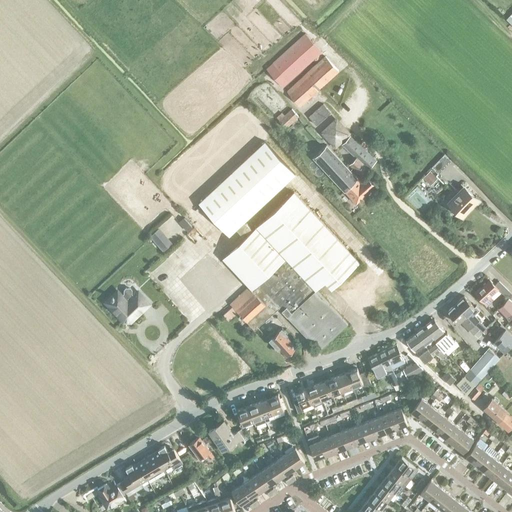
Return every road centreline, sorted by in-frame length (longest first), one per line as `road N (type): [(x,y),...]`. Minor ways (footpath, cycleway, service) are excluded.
road 1 (residential): [(33,511),(204,406),(395,331),(511,234)]
road 2 (residential): [(292,489),(403,440),(500,511)]
